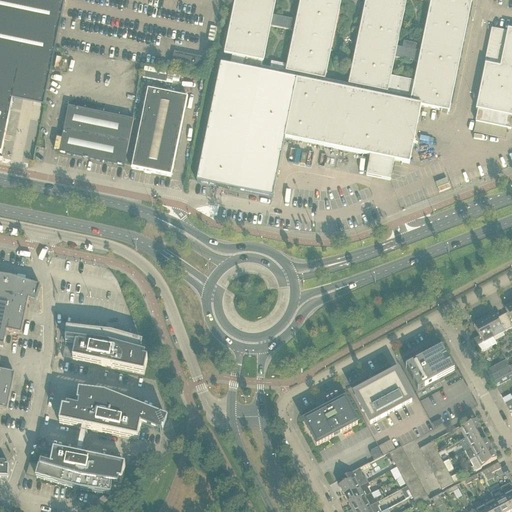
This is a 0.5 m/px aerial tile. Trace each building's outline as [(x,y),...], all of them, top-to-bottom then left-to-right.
[(44,0),(0,0),(0,154),(1,154),(21,59),(41,63),(42,63),(51,65),(52,65),(65,4),(44,0)] [(234,0),(223,56),(231,57),(229,67),(220,65),(198,173),(196,183),(217,187),(225,189),(272,199),(273,199),(275,189),(284,139),(370,156),(366,176),(390,181),(394,161),(409,164),(421,107),(449,113),(451,103),(471,0),(234,0)] [(489,65),(485,64),(476,109),(478,110),(475,122),(510,129),(511,119),(511,30),(508,30),(507,32),(503,32),(502,36),(491,34),(486,60),(490,61),(489,65)] [(171,65),(202,72),(204,59),(174,53),(171,65)] [(148,91),(133,159),(131,169),(171,177),(187,99),(148,91)] [(58,154),(84,159),(84,158),(88,159),(88,160),(124,167),(133,121),(68,107),(58,154)] [(0,345),(2,346),(3,346),(6,332),(21,335),(21,332),(28,300),(35,302),(36,298),(39,288),(11,279),(0,276),(0,345)] [(508,316),(503,319),(509,330),(511,327),(511,305),(505,310),(508,316)] [(494,316),(484,321),(493,338),(509,330),(503,319),(497,321),(494,316)] [(479,337),(471,342),(475,348),(478,346),(480,350),(482,351),(484,351),(496,344),(493,338),(484,321),(473,327),(479,337)] [(111,336),(68,330),(66,341),(66,340),(65,345),(75,346),(72,361),(144,375),(147,360),(144,360),(145,356),(137,354),(141,343),(140,343),(140,344),(111,336)] [(452,373),(440,349),(423,359),(423,360),(420,361),(419,360),(405,368),(418,391),(452,373)] [(0,408),(6,410),(12,382),(13,375),(3,373),(3,372),(0,371),(0,361),(0,360),(0,408)] [(495,366),(498,372),(508,367),(505,361),(495,366)] [(508,367),(498,372),(490,377),(493,383),(511,373),(508,367)] [(396,373),(371,386),(354,395),(370,425),(411,402),(396,373)] [(104,397),(81,394),(79,404),(78,404),(78,409),(66,407),(66,410),(62,409),(59,425),(138,441),(141,427),(160,435),(162,430),(161,430),(166,420),(165,420),(165,421),(104,397)] [(321,413),(320,414),(304,423),(309,433),(310,432),(311,436),(316,446),(333,437),(333,436),(340,433),(357,424),(344,401),(327,410),(321,414),(321,413)] [(431,425),(434,429),(443,424),(440,420),(431,425)] [(459,430),(465,440),(481,431),(475,421),(459,430)] [(465,440),(459,442),(464,452),(470,449),(486,440),(481,431),(465,440)] [(464,452),(469,461),(491,450),(486,440),(470,449),(464,452)] [(378,447),(383,456),(395,450),(390,441),(378,447)] [(419,450),(423,455),(435,449),(432,443),(419,450)] [(388,454),(391,460),(404,453),(401,447),(388,454)] [(371,452),(370,454),(371,456),(373,460),(374,461),(382,457),(381,455),(381,454),(380,453),(379,452),(378,449),(377,448),(371,451),(371,452)] [(423,455),(426,461),(438,455),(435,449),(423,455)] [(491,450),(469,461),(475,472),(481,469),(481,468),(496,460),(491,450)] [(40,468),(37,478),(79,491),(109,495),(110,495),(112,485),(118,486),(119,482),(122,483),(122,481),(125,467),(53,452),(50,467),(40,464),(39,468),(40,468)] [(391,460),(394,466),(407,459),(404,453),(391,460)] [(426,461),(429,467),(441,460),(438,455),(426,461)] [(394,466),(397,472),(410,465),(407,459),(394,466)] [(429,467),(432,473),(444,466),(441,460),(429,467)] [(498,463),(488,469),(491,474),(501,469),(498,463)] [(397,472),(401,477),(413,471),(410,465),(397,472)] [(432,473),(435,479),(447,472),(444,466),(432,473)] [(352,473),(339,481),(341,485),(339,487),(344,496),(368,484),(360,469),(352,473)] [(491,474),(488,469),(482,472),(485,478),(491,474)] [(401,477),(404,483),(416,477),(413,471),(401,477)] [(435,479),(438,485),(451,478),(447,472),(435,479)] [(406,488),(407,489),(419,483),(416,477),(404,483),(406,488)] [(451,478),(438,485),(441,490),(454,484),(451,478)] [(408,492),(410,495),(422,488),(419,483),(407,489),(408,492)] [(344,496),(349,506),(371,494),(368,489),(370,487),(368,484),(344,496)] [(511,489),(509,484),(499,489),(511,511),(511,489)] [(410,495),(413,501),(425,494),(422,488),(410,495)] [(499,489),(490,494),(493,500),(493,501),(499,511),(510,511),(511,511),(499,489)] [(349,506),(352,511),(360,511),(378,503),(376,499),(374,500),(371,494),(349,506)] [(414,504),(412,505),(413,508),(422,504),(428,501),(428,500),(425,494),(413,501),(414,504)] [(428,501),(422,504),(424,509),(431,506),(428,501)] [(499,511),(493,501),(484,506),(487,511),(499,511)] [(360,511),(379,511),(378,508),(380,506),(378,503),(360,511)]
